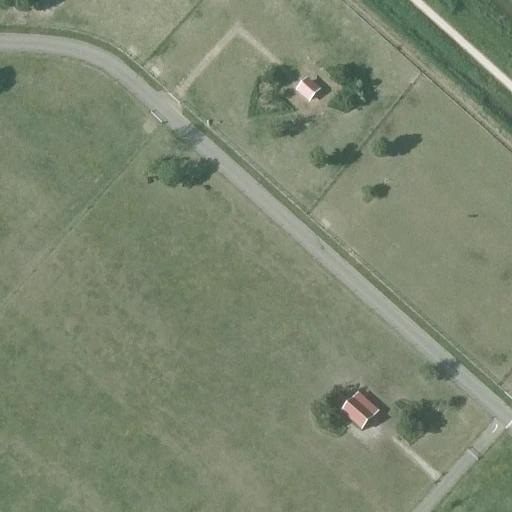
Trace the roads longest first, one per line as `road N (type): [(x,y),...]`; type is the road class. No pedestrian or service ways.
road 1 (track): [(288,75),(237,27),(163,107)]
road 2 (track): [(418,511),(504,414)]
